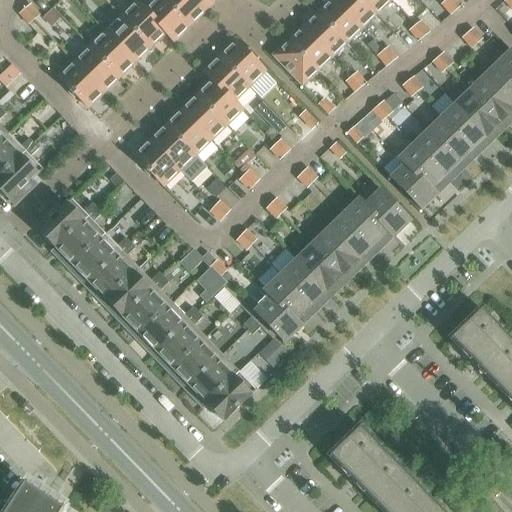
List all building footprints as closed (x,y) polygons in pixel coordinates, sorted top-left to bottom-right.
[(191,27),(164,0),(155,0),(146,10),(137,1),(136,2),(175,42),(191,27)] [(212,6),(204,0),(164,0),(191,27),(212,6)] [(362,30),(333,0),(331,0),(318,13),(347,44),(362,30)] [(377,16),(361,0),(333,0),(362,30),(377,16)] [(391,2),(389,0),(361,0),(377,16),(391,2)] [(456,11),(447,0),(442,5),(451,16),(456,11)] [(461,7),(455,0),(447,0),(456,11),(461,7)] [(175,42),(136,2),(121,17),(151,49),(166,35),(174,43),(175,42)] [(40,16),(31,5),(25,10),(34,21),(40,16)] [(34,21),(25,10),(20,14),(29,25),(34,21)] [(53,11),(45,19),(48,23),(56,23),(60,19),(53,11)] [(347,44),(318,13),(303,27),(333,58),(347,44)] [(151,49),(121,17),(105,32),(136,64),(151,49)] [(429,33),(421,22),(415,27),(424,38),(429,33)] [(333,58),(303,27),(288,42),(318,72),(333,58)] [(424,38),(415,27),(410,31),(419,42),(424,38)] [(482,40),(473,29),(468,34),(477,45),(482,40)] [(136,64),(105,32),(90,47),(121,79),(136,64)] [(477,45),(468,34),(462,39),(471,49),(477,45)] [(266,72),(257,63),(257,62),(259,58),(250,49),(246,50),(245,51),(236,41),(219,57),(250,88),(266,72)] [(318,72),(288,42),(273,57),(302,87),(318,72)] [(121,79),(90,47),(75,62),(105,94),(121,79)] [(397,59),(389,48),(383,52),(392,63),(397,59)] [(511,52),(511,51),(496,65),(511,81),(511,52)] [(392,63),(383,52),(378,57),(386,68),(392,63)] [(453,65),(443,54),(438,58),(447,69),(453,65)] [(250,88),(219,57),(203,72),(242,112),(244,111),(235,102),(250,88)] [(447,69),(438,58),(433,63),(442,74),(447,69)] [(105,94),(75,62),(58,78),(89,110),(105,94)] [(13,64),(0,77),(0,79),(7,86),(21,72),(13,64)] [(511,81),(496,65),(482,78),(511,108),(511,81)] [(242,112),(203,72),(203,73),(211,81),(196,95),(227,127),(242,112)] [(366,84),(357,73),(351,78),(360,89),(366,84)] [(360,89),(351,78),(346,82),(355,93),(360,89)] [(422,89),(414,78),(408,82),(417,93),(422,89)] [(511,112),(511,108),(482,78),(469,92),(500,124),(511,112)] [(417,93),(408,82),(403,87),(411,98),(417,93)] [(500,124),(469,92),(455,105),(486,138),(500,124)] [(227,127),(196,95),(181,110),(212,142),(227,127)] [(334,110),(324,100),(319,105),(329,115),(334,110)] [(393,113),(383,102),(378,107),(387,118),(393,113)] [(262,103),(255,111),(279,135),(286,128),(262,103)] [(486,138),(455,105),(441,118),(472,151),(486,138)] [(387,118),(378,107),(373,112),(382,122),(387,118)] [(212,142),(181,110),(166,125),(196,157),(212,142)] [(317,125),(308,115),(302,120),(312,130),(317,125)] [(472,151),(441,118),(427,132),(459,164),(472,151)] [(0,144),(9,135),(0,125),(0,144)] [(166,125),(150,140),(181,172),(191,183),(207,168),(196,157),(166,125)] [(363,139),(353,129),(348,134),(357,144),(363,139)] [(459,164),(427,132),(413,145),(445,178),(459,164)] [(0,177),(26,152),(9,135),(0,144),(0,177)] [(26,152),(34,144),(29,139),(22,147),(26,152)] [(181,172),(150,140),(134,156),(164,188),(181,172)] [(290,151),(280,141),(275,146),(285,156),(290,151)] [(31,157),(39,149),(34,144),(26,152),(31,157)] [(345,155),(335,144),(330,149),(340,160),(345,155)] [(445,178),(413,145),(400,158),(437,197),(438,196),(432,190),(445,178)] [(285,156),(275,146),(270,151),(280,161),(285,156)] [(32,181),(36,177),(44,170),(26,152),(0,177),(0,193),(4,198),(8,199),(15,206),(36,186),(32,181)] [(437,197),(400,158),(398,160),(405,166),(391,179),(422,211),(437,197)] [(317,179),(307,169),(302,174),(312,184),(317,179)] [(259,181),(249,171),(244,176),(254,186),(259,181)] [(117,174),(110,181),(118,190),(125,183),(117,174)] [(312,184),(302,174),(297,179),(307,189),(312,184)] [(254,186),(244,176),(239,181),(250,191),(254,186)] [(217,182),(209,189),(216,197),(224,190),(217,182)] [(411,222),(380,191),(365,205),(359,199),(358,200),(395,238),(411,222)] [(56,249),(89,217),(72,199),(60,210),(56,206),(35,227),(42,234),(43,238),(50,246),(54,247),(56,249)] [(287,209),(276,200),(271,205),(282,214),(287,209)] [(395,238),(358,200),(343,215),(373,247),(388,233),(394,239),(395,238)] [(230,212),(220,202),(215,207),(225,217),(230,212)] [(90,217),(97,209),(93,204),(85,212),(90,217)] [(282,214),(271,205),(267,210),(277,220),(282,214)] [(225,217),(215,207),(210,213),(221,222),(225,217)] [(94,222),(102,214),(97,209),(90,217),(94,222)] [(373,247),(343,215),(327,230),(358,262),(373,247)] [(73,266),(106,234),(89,217),(56,249),(73,266)] [(358,262),(327,230),(312,245),(342,277),(358,262)] [(257,241),(246,231),(241,236),(252,246),(257,241)] [(90,283),(122,252),(106,234),(73,266),(90,283)] [(252,246),(241,236),(237,242),(247,251),(252,246)] [(123,251),(131,244),(126,239),(118,246),(123,251)] [(128,256),(135,249),(131,244),(123,251),(128,256)] [(342,277),(312,245),(296,260),(327,292),(342,277)] [(194,273),(207,258),(195,248),(183,263),(194,273)] [(106,301),(139,269),(122,252),(90,283),(106,301)] [(327,292),(296,260),(281,275),(311,307),(327,292)] [(227,272),(217,262),(212,267),(222,277),(227,272)] [(211,268),(197,282),(206,292),(200,297),(206,304),(223,288),(227,284),(211,268)] [(123,318),(156,286),(139,269),(106,301),(123,318)] [(156,286),(164,278),(159,274),(152,281),(156,286)] [(311,307),(281,275),(265,290),(302,328),(303,327),(297,321),(311,307)] [(161,291),(169,283),(164,278),(156,286),(161,291)] [(140,335),(173,304),(156,286),(123,318),(140,335)] [(302,328),(265,290),(264,291),(270,298),(255,312),(285,344),(302,328)] [(157,353),(190,321),(173,304),(140,335),(157,353)] [(190,321),(198,313),(193,308),(185,316),(190,321)] [(511,374),(511,342),(482,311),(452,339),(498,387),(511,374)] [(195,326),(203,318),(198,313),(190,321),(195,326)] [(252,319),(244,326),(249,331),(257,324),(252,319)] [(174,370),(206,338),(190,321),(157,353),(174,370)] [(257,324),(249,331),(254,336),(262,329),(257,324)] [(190,387),(223,355),(206,338),(174,370),(190,387)] [(274,342),(263,352),(275,366),(287,355),(281,348),(274,342)] [(207,405),(240,373),(223,355),(190,387),(207,405)] [(224,422),(257,391),(240,373),(207,405),(209,407),(210,411),(217,418),(221,419),(224,422)] [(511,374),(498,387),(511,401),(511,374)] [(407,476),(396,465),(360,428),(331,457),(377,505),(407,476)] [(441,511),(407,476),(377,505),(384,511),(441,511)] [(51,511),(29,497),(18,511),(51,511)]
